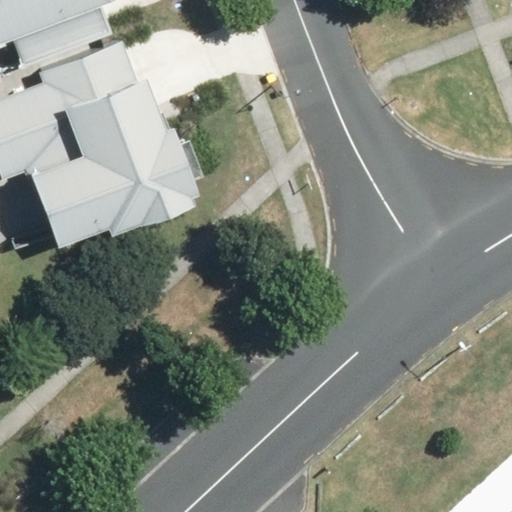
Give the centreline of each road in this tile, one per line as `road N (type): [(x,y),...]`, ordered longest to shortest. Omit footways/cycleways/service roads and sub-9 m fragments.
road 1 (residential): [(180,511),(427,291)]
road 2 (residential): [(300,0),(344,118),(427,291)]
